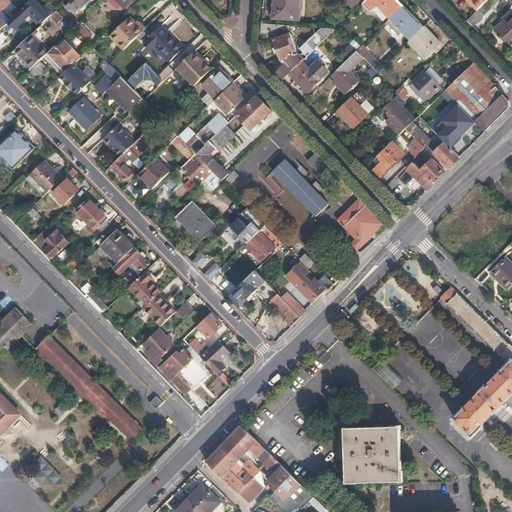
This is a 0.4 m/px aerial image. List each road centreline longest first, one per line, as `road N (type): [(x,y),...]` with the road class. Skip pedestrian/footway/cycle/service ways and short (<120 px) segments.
road 1 (residential): [(0,75),(277,363)]
road 2 (residential): [(314,329),(458,468),(465,511)]
road 3 (residential): [(410,229),(242,60)]
road 4 (primary): [(128,511),(277,363)]
road 5 (residential): [(511,331),(410,229)]
road 6 (primary): [(314,329),(410,229)]
road 7 (residential): [(511,87),(428,0)]
